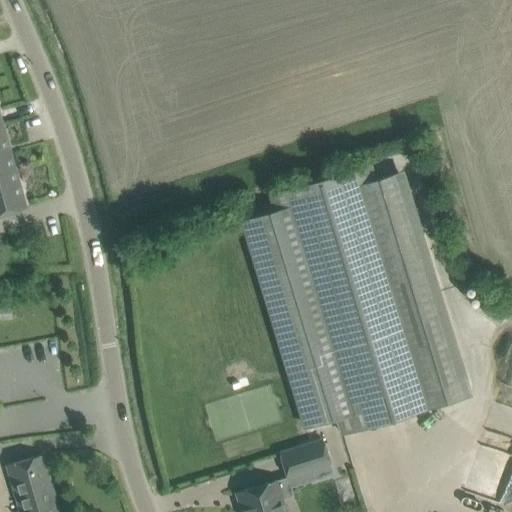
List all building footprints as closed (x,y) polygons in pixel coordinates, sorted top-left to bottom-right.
[(2,122),(0,122),(0,168),(14,164),(2,122)] [(466,395),(397,171),(374,178),(369,162),(269,193),(274,209),(244,218),(307,427),(338,417),(343,433),(466,395)] [(0,168),(0,213),(26,207),(14,164),(0,168)] [(287,477),(330,464),(322,438),(279,452),(287,477)] [(7,463),(20,511),(23,511),(56,503),(42,455),(7,463)] [(286,511),(276,479),(237,492),(242,511),(286,511)] [(58,511),(56,503),(23,511),(58,511)]
